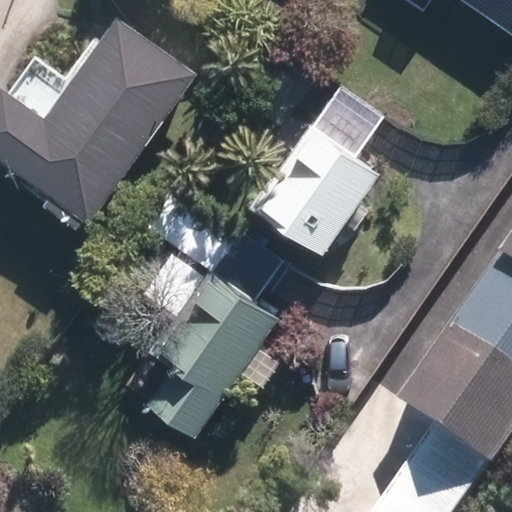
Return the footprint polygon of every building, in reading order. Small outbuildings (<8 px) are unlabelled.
[(193,52),(119,0),(110,0),(44,94),(0,64),(0,141),(88,203),(193,52)] [(511,0),(488,0),(511,16),(511,0)] [(325,241),(384,159),(363,144),(382,118),(337,85),(316,113),(313,110),(255,190),(325,241)] [(197,422),(285,303),(262,286),(287,252),(244,220),(217,257),(214,254),(152,337),(174,354),(149,387),(197,422)] [(397,400),(437,429),(489,466),(511,434),(511,236),(499,255),(502,257),(397,400)] [(456,511),(489,466),(437,429),(377,511),(456,511)]
